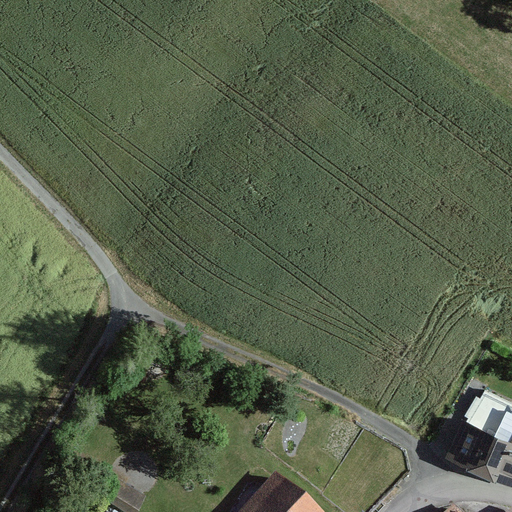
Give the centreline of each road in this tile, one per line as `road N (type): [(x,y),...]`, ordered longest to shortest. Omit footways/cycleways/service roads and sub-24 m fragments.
road 1 (track): [(126,304),(383,426),(412,447),(439,491)]
road 2 (track): [(126,304),(2,511)]
road 3 (track): [(0,150),(104,262),(126,304)]
